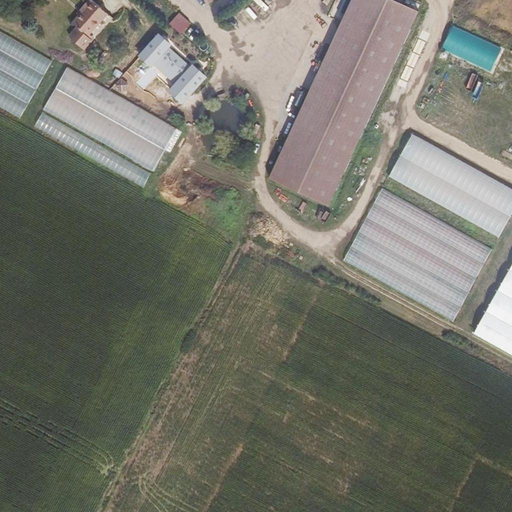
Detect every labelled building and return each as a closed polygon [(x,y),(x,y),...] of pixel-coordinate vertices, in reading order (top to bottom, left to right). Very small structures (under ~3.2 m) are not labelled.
[(396,0),(349,0),(268,177),(328,206),(419,10),(396,0)] [(91,3),(83,11),(85,14),(80,19),(74,25),(76,28),(68,38),(81,52),(93,40),(89,36),(106,19),(91,3)] [(190,24),(179,14),(169,24),(181,34),(190,24)] [(502,48),(452,26),(442,49),(491,71),(502,48)] [(0,28),(0,105),(21,117),(55,60),(0,28)] [(171,45),(158,33),(137,56),(149,66),(135,82),(144,90),(157,75),(168,86),(164,90),(180,106),(207,78),(193,65),(191,68),(169,48),(171,45)] [(67,66),(35,124),(145,187),(177,128),(67,66)] [(492,248),(382,188),(344,262),(454,321),(492,248)] [(511,264),(474,334),(511,354),(511,264)]
